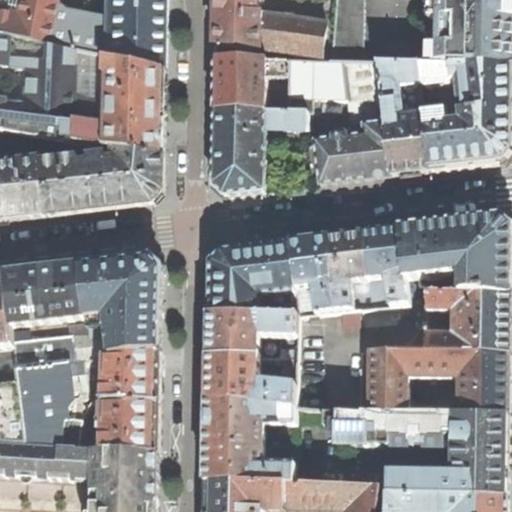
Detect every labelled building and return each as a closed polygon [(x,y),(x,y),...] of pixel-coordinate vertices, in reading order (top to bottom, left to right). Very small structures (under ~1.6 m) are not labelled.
[(169,23),(169,0),(111,0),(111,23),(69,14),(60,9),(61,0),(24,0),(24,3),(5,0),(0,0),(0,38),(53,50),(167,74),(169,23)] [(220,0),(220,13),(219,62),(255,63),(256,52),(324,61),(328,26),(260,15),(262,0),(220,0)] [(338,0),(333,66),(365,67),(366,0),(338,0)] [(511,0),(435,0),(436,6),(430,6),(430,24),(441,24),(441,53),(446,53),(446,69),(511,70),(511,0)] [(0,132),(116,152),(166,161),(166,125),(167,74),(53,50),(0,38),(0,132)] [(218,93),(218,115),(269,116),(270,81),(282,81),(282,102),(293,102),(293,65),(270,64),(270,66),(219,64),(218,93)] [(216,189),(227,200),(267,195),(269,133),(311,133),(311,117),(314,117),(315,102),(351,105),(355,140),(351,140),(350,138),(346,135),(339,136),(335,140),(336,142),(317,144),(318,150),(311,150),(315,185),(322,183),(323,189),(354,185),(394,180),(381,67),(365,67),(333,66),(293,65),(293,102),(293,117),(269,116),(218,115),(216,189)] [(413,178),(434,176),(428,121),(425,87),(422,69),(381,67),(394,180),(413,178)] [(511,70),(446,69),(422,69),(425,87),(430,92),(452,89),(456,84),(461,84),(465,117),(511,112),(511,70)] [(511,163),(511,112),(465,117),(466,128),(451,130),(450,119),(428,121),(434,176),(471,172),(507,168),(511,163)] [(165,196),(166,161),(116,152),(117,164),(109,165),(103,160),(95,161),(91,167),(82,168),(82,164),(80,162),(42,166),(49,220),(110,212),(155,207),(165,196)] [(0,225),(13,224),(49,220),(42,166),(42,165),(6,169),(6,168),(0,168),(0,225)] [(466,226),(403,234),(408,284),(464,278),(464,298),(511,298),(511,227),(505,222),(466,226)] [(384,236),(366,238),(374,312),(401,309),(411,309),(408,284),(403,234),(384,236)] [(348,240),(330,242),(338,316),(364,313),(374,312),(366,238),(348,240)] [(310,245),(293,247),(300,319),(338,316),(330,242),(310,245)] [(213,266),(212,318),(266,319),(264,301),(281,299),(281,306),(290,305),(291,319),(300,319),(293,247),(256,251),(224,255),(213,266)] [(119,267),(83,271),(89,321),(91,337),(14,345),(18,371),(70,365),(108,361),(162,355),(163,310),(164,273),(153,263),(119,267)] [(6,280),(8,289),(13,330),(89,321),(83,271),(49,275),(6,280)] [(0,443),(26,445),(18,371),(14,345),(13,330),(8,289),(0,290),(0,443)] [(511,298),(464,298),(432,297),(431,335),(430,357),(511,358),(511,298)] [(403,319),(401,309),(374,312),(364,313),(365,327),(396,324),(403,319)] [(212,337),(212,360),(261,362),(262,341),(300,341),(300,319),(291,319),(266,319),(212,318),(212,337)] [(396,348),(397,356),(430,357),(431,335),(421,334),(404,348),(396,348)] [(286,350),(285,362),(300,362),(300,350),(286,350)] [(161,381),(162,355),(108,361),(106,406),(161,407),(161,381)] [(511,358),(430,357),(397,356),(364,356),(363,372),(363,416),(411,417),(411,382),(462,383),(462,418),(511,418),(511,358)] [(211,377),(211,403),(299,413),(300,366),(300,362),(285,362),(284,380),(286,380),(286,389),(261,386),(261,362),(212,360),(211,377)] [(80,451),(82,423),(69,421),(68,410),(75,402),(70,365),(18,371),(26,445),(27,448),(80,451)] [(299,413),(340,416),(363,418),(363,416),(363,372),(300,366),(299,413)] [(209,462),(209,485),(297,488),(297,468),(270,467),(270,473),(266,473),(267,428),(298,429),(299,413),(211,403),(210,425),(209,462)] [(160,433),(161,407),(106,406),(106,454),(160,457),(160,433)] [(511,462),(511,430),(511,418),(462,418),(411,417),(363,416),(363,418),(340,416),(340,448),(456,450),(456,478),(391,478),(391,499),(510,501),(511,462)] [(0,511),(158,511),(160,457),(106,454),(0,448),(0,511)] [(380,511),(383,492),(297,488),(209,485),(208,511),(380,511)] [(510,511),(510,501),(391,499),(391,511),(510,511)]
